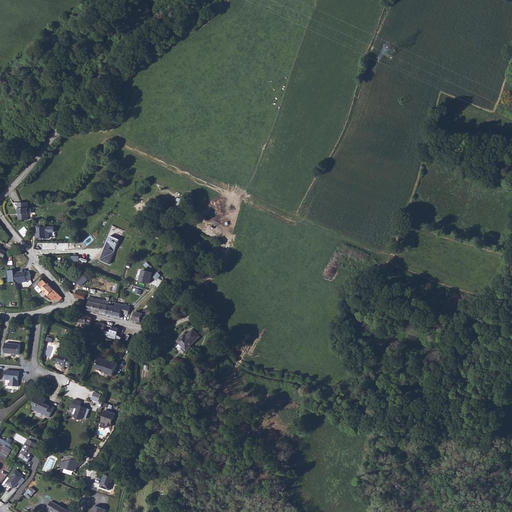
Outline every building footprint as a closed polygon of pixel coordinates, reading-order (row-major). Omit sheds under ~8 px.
[(28,201),(18,202),(19,218),(28,218),(28,201)] [(37,223),(37,237),(50,237),(50,232),(54,232),(54,226),(46,226),(46,223),(37,223)] [(83,241),(87,245),(94,240),(90,235),(83,241)] [(120,238),(111,235),(100,259),(109,263),(120,238)] [(152,272),(140,269),(137,281),(149,284),(152,272)] [(29,270),(14,272),(15,283),(27,282),(27,281),(30,280),(29,270)] [(92,279),(86,274),(79,280),(85,286),(92,279)] [(59,296),(45,281),(44,282),(40,277),(34,283),(49,298),(52,295),(56,298),(59,296)] [(94,297),(91,309),(99,312),(107,313),(109,305),(110,301),(109,301),(94,297)] [(116,307),(114,315),(116,315),(119,316),(121,317),(122,312),(125,304),(124,304),(117,303),(116,307)] [(130,314),(131,309),(132,306),(125,304),(122,312),(130,314)] [(109,305),(107,313),(114,315),(116,307),(109,305)] [(137,311),(135,320),(142,321),(143,319),(147,320),(150,314),(152,310),(146,307),(143,312),(140,312),(137,311)] [(82,312),(81,315),(80,316),(85,318),(84,321),(89,323),(88,328),(90,329),(95,323),(93,322),(94,317),(82,312)] [(109,325),(103,323),(100,330),(106,332),(109,325)] [(121,330),(114,327),(112,334),(118,337),(120,331),(121,330)] [(191,344),(202,334),(196,327),(190,332),(188,329),(178,336),(184,343),(181,347),(186,351),(193,345),(191,344)] [(142,340),(148,342),(151,332),(148,331),(147,334),(144,333),(142,340)] [(5,353),(19,356),(21,346),(7,343),(5,353)] [(71,369),(75,358),(70,356),(70,357),(61,354),(57,362),(65,366),(64,369),(65,370),(67,367),(71,369)] [(114,378),(119,365),(111,362),(110,363),(101,359),(98,365),(99,367),(98,370),(106,374),(106,375),(114,378)] [(19,371),(4,370),(5,380),(9,380),(9,385),(18,386),(19,371)] [(47,393),(50,388),(43,384),(39,389),(47,393)] [(45,400),(37,396),(32,405),(34,406),(31,410),(49,420),(54,410),(50,408),(49,408),(43,405),(45,400)] [(85,423),(90,414),(81,410),(82,406),(75,403),(71,410),(74,411),(72,417),(75,418),(78,422),(80,422),(83,421),(85,423)] [(111,427),(116,413),(106,410),(102,421),(107,423),(106,425),(111,427)] [(36,440),(29,435),(18,453),(26,458),(29,454),(28,453),(29,451),(30,451),(33,448),(31,448),(36,440)] [(0,454),(6,459),(13,446),(10,444),(0,438),(0,443),(5,446),(0,454)] [(57,464),(58,470),(61,469),(70,472),(79,464),(71,461),(72,458),(67,457),(61,458),(62,463),(57,464)] [(16,469),(6,482),(14,489),(18,483),(21,485),(26,480),(22,477),(23,475),(16,469)] [(113,477),(103,474),(99,487),(106,489),(108,482),(111,483),(113,477)] [(29,499),(36,490),(30,486),(23,494),(29,499)] [(70,506),(48,495),(44,503),(61,511),(70,511),(73,508),(70,506)]
